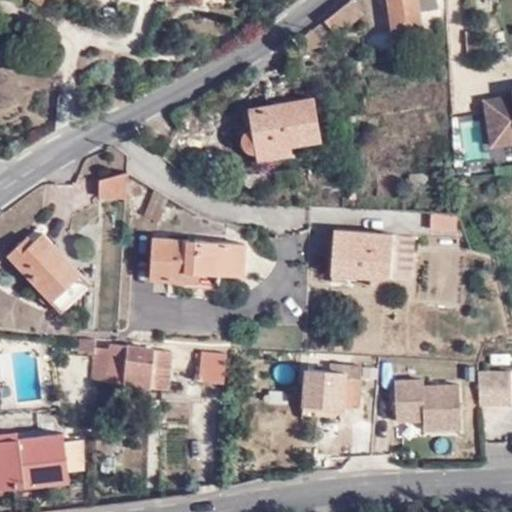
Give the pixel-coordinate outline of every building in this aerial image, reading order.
[(3,0),(23,13),(30,0),(3,0)] [(356,0),(344,0),(324,17),(335,31),(362,8),(356,0)] [(388,0),(390,8),(392,32),(392,33),(400,32),(402,32),(420,30),(418,10),(437,8),(436,0),(388,0)] [(335,31),(324,17),(314,24),(325,38),(335,31)] [(309,75),(313,96),(327,92),(323,73),(309,75)] [(511,90),(488,94),(495,140),(511,137),(511,90)] [(313,96),(248,109),(250,131),(249,131),(247,133),(246,134),(246,136),(245,138),(245,139),(245,141),(245,143),(245,144),(246,146),(248,148),(249,149),(250,150),(252,151),(253,151),(255,151),(257,151),(290,144),(321,138),(313,96)] [(293,155),(290,144),(257,151),(259,161),(293,155)] [(122,189),(123,163),(98,170),(99,188),(122,189)] [(373,169),(377,193),(400,190),(397,166),(373,169)] [(149,189),(139,212),(152,218),(163,196),(149,189)] [(455,210),(431,210),(431,225),(433,225),(453,226),(453,224),(455,210)] [(6,249),(52,293),(79,266),(41,227),(32,236),(24,231),(6,249)] [(386,279),(387,236),(387,233),(330,229),(329,269),(368,271),(368,278),(386,279)] [(147,275),(216,278),(216,269),(239,271),(241,242),(149,235),(147,275)] [(409,236),(387,236),(386,279),(407,278),(409,236)] [(90,276),(79,266),(52,293),(62,303),(90,276)] [(93,334),(77,332),(77,333),(77,350),(92,350),(92,347),(93,335),(93,334)] [(111,348),(92,347),(92,350),(91,379),(127,383),(128,371),(146,372),(145,386),(164,388),(169,347),(113,340),(111,348)] [(198,377),(223,379),(225,349),(199,348),(198,377)] [(359,376),(359,363),(348,363),(347,371),(302,368),(300,403),(357,408),(359,376)] [(378,365),(359,363),(359,376),(377,377),(378,365)] [(477,402),(509,402),(509,366),(477,366),(477,402)] [(127,383),(145,386),(146,372),(128,371),(127,383)] [(423,376),(395,377),(394,418),(424,418),(424,425),(459,424),(459,384),(423,384),(423,376)] [(0,443),(0,481),(55,474),(54,464),(50,435),(49,429),(4,434),(6,443),(0,443)] [(63,433),(50,435),(54,464),(67,462),(63,433)]
